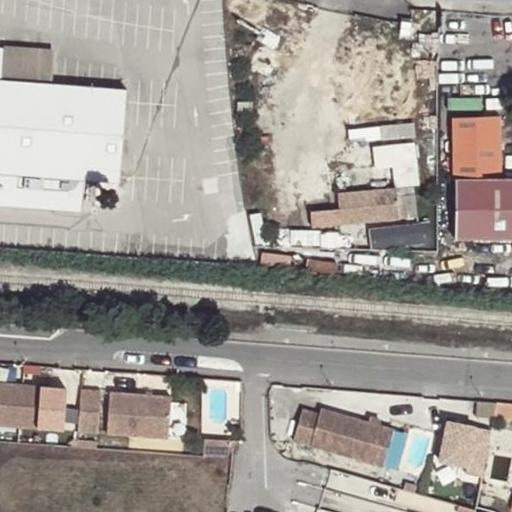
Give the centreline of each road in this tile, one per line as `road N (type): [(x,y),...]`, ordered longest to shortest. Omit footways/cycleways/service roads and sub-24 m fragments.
road 1 (tertiary): [(511,380),(255,358)]
road 2 (tertiary): [(255,358),(0,336)]
road 3 (residential): [(255,358),(264,500)]
